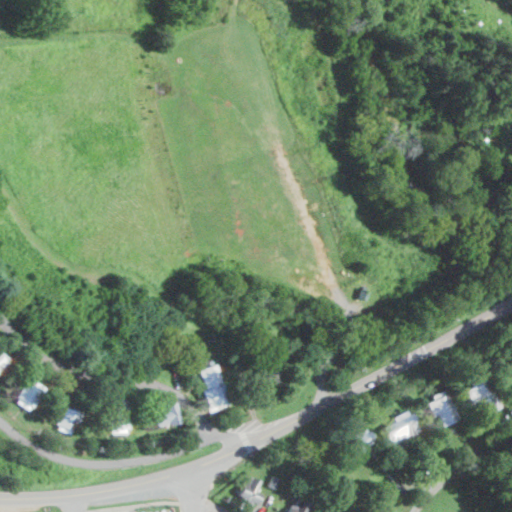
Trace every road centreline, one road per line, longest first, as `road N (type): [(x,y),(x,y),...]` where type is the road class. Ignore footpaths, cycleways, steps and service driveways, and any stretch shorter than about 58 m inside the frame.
road 1 (tertiary): [(511,303),(184,472),(75,494),(0,498)]
road 2 (residential): [(184,472),(198,506),(217,511),(422,504),(511,432)]
road 3 (residential): [(253,443),(200,421),(170,393),(40,358),(0,320)]
road 4 (residential): [(218,431),(184,448),(98,463),(37,446),(0,419)]
